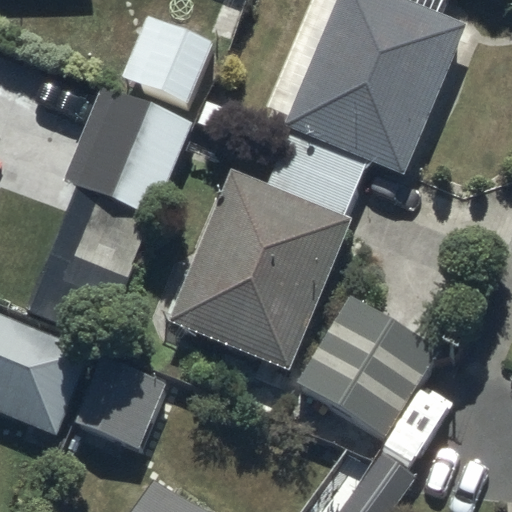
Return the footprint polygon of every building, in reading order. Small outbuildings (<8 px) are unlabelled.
[(328,0),(275,126),(297,135),(293,145),(412,194),(472,48),(443,36),(452,12),(422,0),(328,0)] [(218,46),(151,17),(126,75),(193,104),(218,46)] [(77,184),(153,217),(193,126),(105,88),(66,180),(77,184)] [(100,342),(153,217),(77,184),(23,309),(100,342)] [(358,245),(234,193),(176,346),(296,395),(358,245)] [(91,352),(0,313),(0,410),(56,434),(91,352)] [(446,372),(356,317),(304,405),(393,459),(446,372)] [(168,385),(103,357),(77,424),(139,452),(168,385)] [(180,511),(153,491),(137,511),(180,511)]
